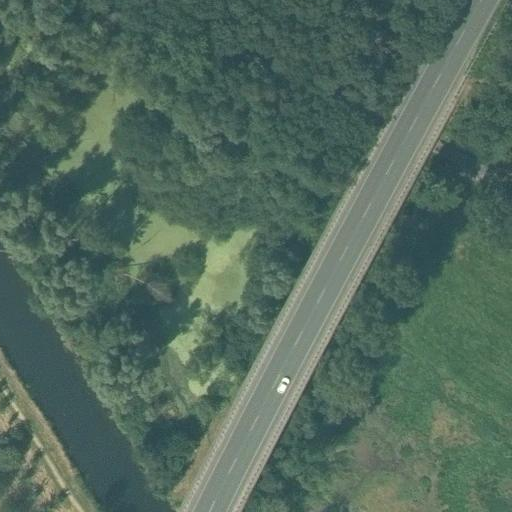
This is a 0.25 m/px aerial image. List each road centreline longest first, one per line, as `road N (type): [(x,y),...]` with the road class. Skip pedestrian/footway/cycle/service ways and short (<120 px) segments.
road 1 (primary): [(484,0),(324,277),(206,511)]
road 2 (track): [(511,188),(178,0)]
